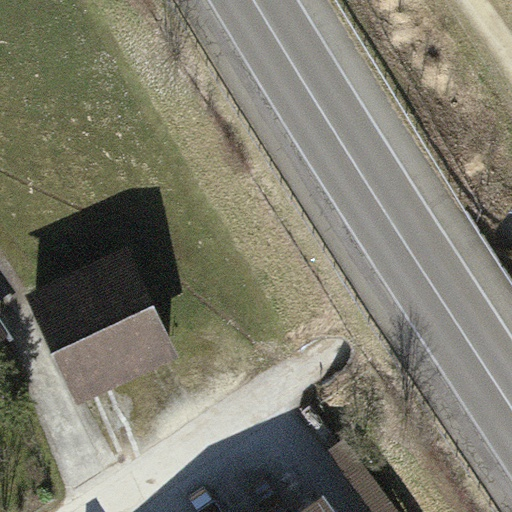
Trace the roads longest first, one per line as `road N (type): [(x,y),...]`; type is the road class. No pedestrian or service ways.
road 1 (residential): [(117,511),(511,235)]
road 2 (trunk): [(256,0),(357,171),(511,404)]
